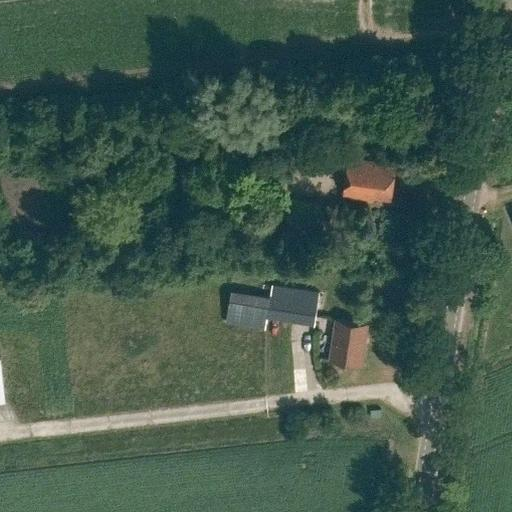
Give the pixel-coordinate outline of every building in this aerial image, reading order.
[(204,105),(207,127),(262,120),(259,98),(204,105)] [(378,164),(378,162),(349,158),(343,195),(373,199),(374,197),(391,199),(396,167),(378,164)] [(290,198),(285,235),(316,239),(321,203),(290,198)] [(44,249),(46,232),(21,230),(20,248),(44,249)] [(271,295),(268,317),(315,325),(320,292),(272,284),(271,295)] [(231,289),(226,323),(266,330),(268,317),(271,295),(231,289)] [(336,320),(330,359),(362,364),(368,325),(336,320)]
